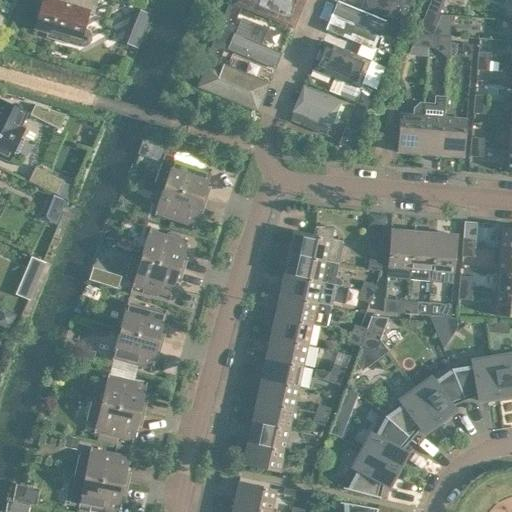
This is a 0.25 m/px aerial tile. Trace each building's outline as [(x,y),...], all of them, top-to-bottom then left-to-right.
[(47,30),(45,35),(77,45),(82,45),(86,43),(89,39),(89,34),(87,30),(83,28),(87,13),(91,14),(94,0),(56,0),(55,0),(41,0),(40,4),(37,5),(34,16),(36,18),(33,26),(47,30)] [(297,0),(245,0),(244,4),(287,23),(297,0)] [(392,0),(358,0),(357,2),(386,15),(393,0),(392,0)] [(432,0),(428,0),(426,7),(438,12),(441,4),(432,0)] [(399,24),(406,9),(407,6),(395,1),(387,19),(399,24)] [(220,20),(232,25),(239,7),(227,2),(220,20)] [(395,25),(340,2),(332,21),(354,30),(348,44),(370,53),(376,38),(388,43),(395,25)] [(133,7),(120,40),(134,45),(147,12),(133,7)] [(438,12),(426,7),(422,16),(434,21),(438,12)] [(267,25),(241,13),(227,44),(270,63),(275,51),(258,44),(267,25)] [(422,16),(417,27),(431,33),(436,22),(434,21),(422,16)] [(427,46),(428,33),(418,32),(417,45),(427,46)] [(437,34),(431,33),(428,33),(427,46),(436,47),(437,34)] [(371,60),(383,65),(390,46),(378,41),(371,60)] [(203,61),(215,66),(223,47),(211,42),(203,61)] [(460,54),(470,55),(471,43),(461,42),(460,54)] [(476,49),(476,59),(488,60),(489,50),(476,49)] [(364,71),(321,52),(312,71),(356,90),(364,71)] [(488,60),(476,59),(475,68),(488,69),(488,60)] [(264,83),(220,65),(212,84),(255,102),(264,83)] [(354,101),(366,106),(374,87),(361,82),(354,101)] [(340,101),(304,87),(294,112),(330,126),(340,101)] [(473,92),(472,102),(485,103),(486,94),(473,92)] [(422,102),(418,152),(439,150),(439,154),(442,116),(444,96),(435,95),(434,103),(422,102)] [(0,153),(8,158),(11,151),(14,152),(17,151),(23,139),(22,136),(19,135),(22,128),(17,126),(24,111),(0,99),(0,153)] [(417,152),(418,152),(422,102),(421,102),(421,104),(418,104),(414,107),(413,113),(399,112),(396,150),(417,148),(417,152)] [(485,103),(472,102),(471,111),(484,112),(485,103)] [(292,112),(289,119),(324,133),(327,126),(292,112)] [(460,155),(462,155),(465,118),(442,116),(439,154),(460,152),(460,155)] [(337,142),(349,146),(357,128),(345,123),(337,142)] [(141,136),(136,152),(156,159),(162,144),(141,136)] [(470,136),(469,145),(482,146),(482,137),(470,136)] [(482,146),(469,145),(468,154),(481,155),(482,146)] [(153,181),(163,184),(205,199),(210,185),(209,185),(208,186),(205,184),(211,168),(209,167),(209,169),(173,157),(174,155),(173,155),(163,152),(153,181)] [(33,164),(26,178),(55,192),(62,177),(33,164)] [(205,199),(163,184),(153,213),(154,214),(155,212),(190,224),(189,226),(191,226),(196,210),(200,211),(199,211),(201,212),(205,199)] [(383,213),(367,212),(366,223),(382,225),(383,213)] [(296,231),(288,251),(337,262),(337,261),(336,261),(341,241),(341,240),(329,237),(332,225),(314,225),(314,226),(315,226),(313,233),(292,229),(292,230),(296,231)] [(130,252),(130,253),(182,269),(186,256),(185,255),(185,256),(182,255),(187,238),(186,238),(185,240),(149,229),(150,227),(149,226),(140,255),(130,252)] [(511,226),(500,226),(499,248),(511,249),(511,226)] [(386,266),(408,267),(412,230),(390,232),(391,228),(389,228),(386,266)] [(412,230),(408,267),(408,277),(429,279),(430,269),(433,231),(412,233),(412,230)] [(433,231),(430,269),(429,279),(451,281),(452,271),(455,233),(433,235),(434,231),(433,231)] [(461,235),(461,245),(474,246),(474,237),(461,235)] [(474,246),(461,245),(460,254),(473,255),(474,246)] [(511,249),(499,248),(497,269),(511,270),(511,249)] [(337,262),(288,251),(287,251),(291,252),(283,272),(320,280),(341,285),(342,280),(338,275),(334,274),(337,262)] [(182,269),(130,253),(124,274),(125,273),(133,276),(130,285),(132,286),(132,284),(168,295),(167,297),(169,297),(174,281),(178,282),(182,269)] [(40,272),(44,261),(31,256),(27,267),(40,272)] [(367,258),(367,268),(379,269),(380,259),(367,258)] [(511,270),(497,269),(495,291),(511,292),(511,270)] [(278,293),(315,301),(320,280),(283,272),(286,273),(278,293)] [(362,279),(359,288),(371,293),(374,284),(362,279)] [(458,279),(457,288),(470,289),(471,280),(458,279)] [(371,293),(359,288),(356,297),(368,302),(371,293)] [(470,289),(457,288),(456,297),(469,298),(470,289)] [(511,292),(495,291),(493,313),(511,314),(511,292)] [(315,301),(278,293),(278,294),(282,294),(274,314),(311,322),(324,325),(329,304),(315,301)] [(127,299),(118,328),(162,340),(165,327),(164,326),(164,327),(160,326),(165,309),(164,309),(163,311),(127,301),(128,299),(127,299)] [(405,300),(382,299),(382,311),(404,312),(405,300)] [(404,312),(439,315),(439,301),(405,300),(404,312)] [(439,315),(449,315),(450,302),(439,301),(439,315)] [(15,313),(0,306),(0,324),(7,329),(15,313)] [(269,335),(306,343),(311,322),(274,314),(273,315),(277,316),(269,335)] [(386,316),(369,315),(367,322),(378,337),(386,316)] [(507,331),(508,320),(484,318),(486,330),(507,331)] [(353,322),(350,331),(362,336),(365,327),(353,322)] [(365,327),(362,336),(359,345),(353,358),(360,368),(387,349),(378,337),(367,322),(365,327)] [(162,340),(118,328),(110,358),(111,358),(112,357),(148,366),(147,368),(149,369),(153,352),(157,353),(158,354),(162,340)] [(362,336),(350,331),(347,340),(359,345),(362,336)] [(301,364),(306,343),(269,335),(269,336),(272,337),(264,356),(301,364)] [(79,357),(91,360),(93,350),(81,347),(79,357)] [(511,352),(490,356),(496,396),(511,393),(511,352)] [(260,377),(297,385),(301,364),(264,356),(264,357),(268,358),(260,377)] [(490,356),(448,363),(463,399),(476,394),(477,399),(496,396),(490,356)] [(332,361),(329,370),(341,375),(344,366),(332,361)] [(463,399),(448,363),(414,387),(438,420),(453,409),(450,404),(463,399)] [(341,375),(329,370),(326,379),(338,383),(341,375)] [(95,378),(90,399),(143,412),(146,398),(145,398),(145,399),(141,398),(146,381),(144,381),(144,383),(108,374),(108,372),(107,371),(105,381),(96,379),(96,378),(95,378)] [(255,398),(292,407),(297,385),(260,377),(260,378),(263,379),(255,398)] [(345,387),(327,434),(338,437),(355,394),(345,387)] [(438,420),(414,387),(380,412),(410,437),(419,427),(422,431),(438,420)] [(251,420),(287,428),(292,407),(255,398),(255,399),(259,400),(251,420)] [(143,412),(90,399),(85,420),(86,420),(95,422),(92,431),(93,432),(94,430),(130,439),(130,441),(131,441),(135,424),(139,425),(138,425),(140,426),(143,412)] [(317,402),(314,411),(326,416),(329,407),(317,402)] [(326,416),(314,411),(311,420),(323,424),(326,416)] [(380,412),(361,449),(396,467),(405,450),(400,448),(410,437),(380,412)] [(246,441),(283,449),(287,428),(251,420),(250,420),(254,421),(246,441)] [(74,447),(76,437),(64,434),(61,445),(74,447)] [(241,462),(278,470),(283,449),(246,441),(249,442),(241,462)] [(302,453),(315,455),(317,446),(304,444),(302,453)] [(78,452),(73,473),(127,484),(130,471),(128,470),(128,471),(125,470),(128,453),(127,453),(127,455),(90,447),(90,445),(89,445),(87,455),(79,453),(79,452),(78,452)] [(382,482),(387,484),(396,467),(361,449),(344,480),(334,478),(330,487),(378,497),(382,482)] [(312,465),(315,455),(302,453),(300,462),(312,465)] [(87,510),(98,511),(111,511),(112,511),(115,511),(114,511),(115,511),(119,497),(123,498),(124,498),(127,484),(73,473),(73,474),(70,473),(64,503),(77,505),(78,506),(78,504),(88,506),(87,510)] [(241,482),(233,502),(270,510),(274,488),(237,480),(237,481),(241,482)] [(15,483),(12,499),(31,503),(34,487),(15,483)] [(282,486),(281,492),(292,495),(293,488),(282,486)] [(375,511),(376,507),(338,500),(338,511),(375,511)] [(236,503),(232,511),(269,511),(270,510),(233,502),(232,503),(236,503)]
